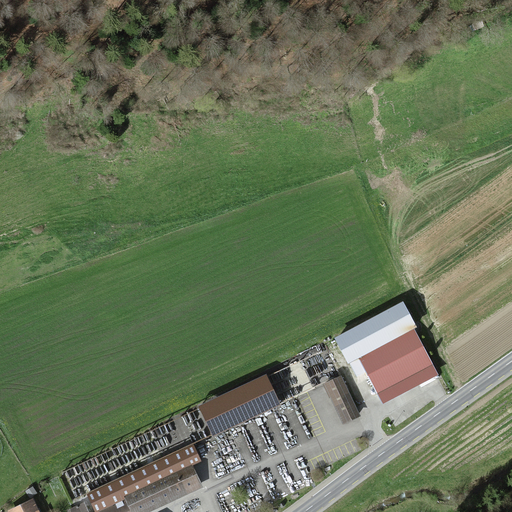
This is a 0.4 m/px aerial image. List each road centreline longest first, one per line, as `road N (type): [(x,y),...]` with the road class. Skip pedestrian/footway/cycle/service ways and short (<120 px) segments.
road 1 (secondary): [(511,360),(301,511)]
road 2 (track): [(145,0),(97,12),(0,91)]
